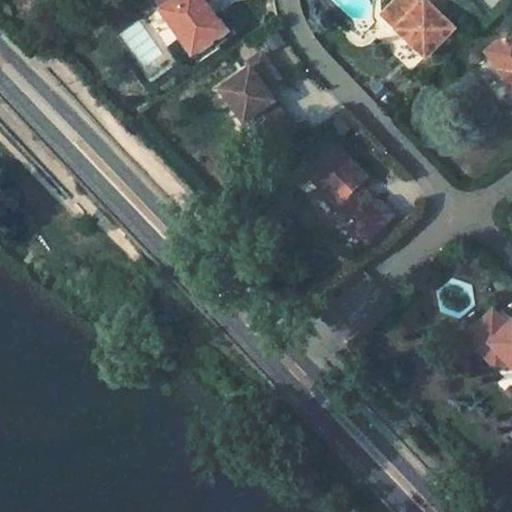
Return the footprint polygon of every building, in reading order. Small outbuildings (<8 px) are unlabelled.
[(172,0),(160,9),(180,38),(184,35),(195,50),(224,30),(204,3),(207,0),(172,0)] [(392,0),(380,13),(424,56),(455,25),(431,0),(392,0)] [(41,45),(31,33),(19,41),(29,52),(41,45)] [(495,72),(505,87),(508,86),(511,92),(511,33),(485,52),(497,71),(495,72)] [(195,50),(184,35),(180,38),(191,53),(195,50)] [(266,135),(287,120),(264,87),(279,77),(261,52),(246,64),(249,68),(220,88),(243,120),(247,117),(252,114),(266,135)] [(266,135),(252,114),(247,117),(262,138),(266,135)] [(322,157),(307,170),(351,217),(349,219),(367,238),(391,215),(378,201),(369,200),(356,186),(367,176),(340,147),(325,160),(322,157)] [(511,325),(510,328),(496,313),(468,338),(498,370),(508,361),(511,365),(511,325)]
